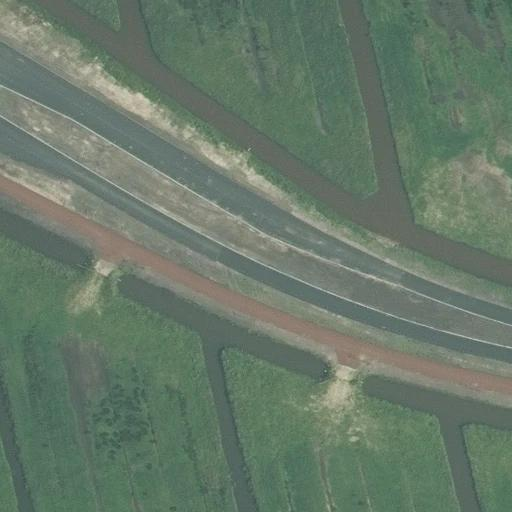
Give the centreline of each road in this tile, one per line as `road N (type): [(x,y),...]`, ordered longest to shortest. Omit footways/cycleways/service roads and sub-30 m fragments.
road 1 (secondary): [(511,314),(317,239),(0,57)]
road 2 (secondary): [(0,122),(237,258),(429,332),(511,352)]
